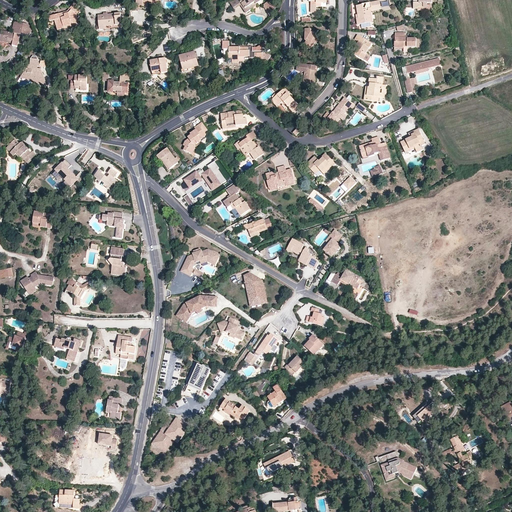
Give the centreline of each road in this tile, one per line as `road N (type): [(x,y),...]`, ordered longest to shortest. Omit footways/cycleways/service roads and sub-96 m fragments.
road 1 (tertiary): [(153,247),(158,323),(130,484)]
road 2 (residential): [(295,415),(350,387),(484,368),(511,350)]
road 3 (residential): [(301,289),(191,224),(142,181)]
road 4 (residential): [(176,483),(295,415)]
road 5 (residential): [(372,511),(369,477),(295,415)]
road 6 (residential): [(306,116),(338,79),(343,0)]
